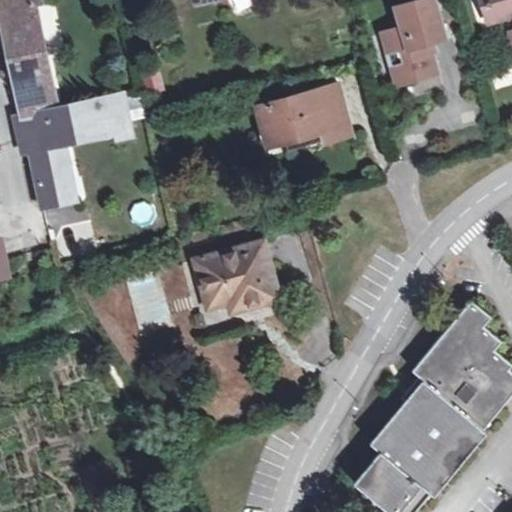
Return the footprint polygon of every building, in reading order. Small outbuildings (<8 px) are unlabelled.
[(35,0),(0,0),(0,24),(1,30),(9,29),(27,118),(19,120),(23,136),(31,134),(34,150),(46,206),(70,201),(66,182),(74,180),(66,144),(121,131),(132,129),(125,97),(59,111),(35,0)] [(404,29),(385,34),(391,56),(402,53),(404,63),(394,66),(399,84),(440,74),(432,44),(446,39),(436,0),(426,0),(399,8),(404,29)] [(493,20),(487,0),(480,0),(487,21),(493,20)] [(511,37),(511,0),(487,0),(493,20),(494,23),(511,17),(511,33),(511,34),(511,37)] [(340,114),(347,136),(354,134),(340,86),(317,92),(325,119),(340,114)] [(325,119),(317,92),(259,108),(269,146),(289,141),(325,131),(327,141),(347,136),(340,114),(325,119)] [(132,129),(121,131),(123,138),(133,136),(132,129)] [(325,131),(289,141),(291,151),(327,141),(325,131)] [(34,150),(31,134),(23,136),(25,152),(34,150)] [(66,182),(70,201),(77,200),(74,180),(66,182)] [(258,294),(260,304),(281,299),(267,242),(199,260),(212,306),(232,300),(258,294)] [(0,276),(9,274),(2,243),(0,243),(0,276)] [(258,294),(232,300),(234,310),(260,304),(258,294)] [(417,373),(421,376),(485,429),(511,396),(511,369),(511,363),(496,349),(503,341),(486,326),(493,317),(472,299),(415,372),(417,373)] [(203,313),(206,325),(228,319),(225,306),(203,313)] [(417,511),(485,429),(421,376),(403,398),(410,403),(377,444),(383,449),(359,479),(399,511),(417,511)] [(123,511),(114,481),(93,488),(99,511),(123,511)]
